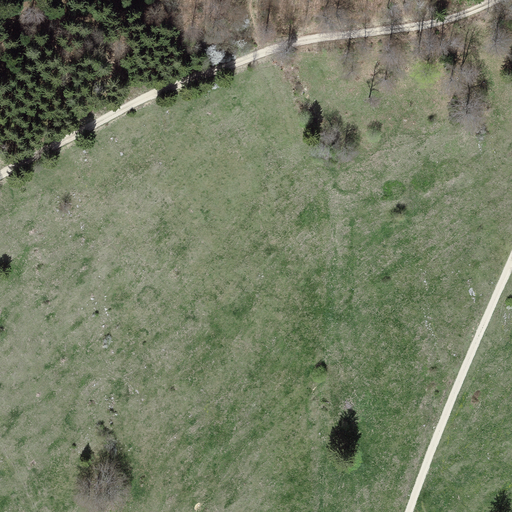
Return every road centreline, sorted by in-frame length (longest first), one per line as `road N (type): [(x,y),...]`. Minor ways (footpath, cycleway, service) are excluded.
road 1 (track): [(496,0),(452,16),(241,55),(0,170)]
road 2 (track): [(416,511),(511,277)]
